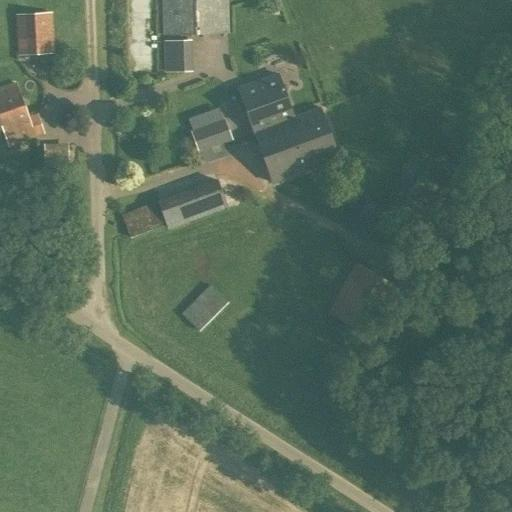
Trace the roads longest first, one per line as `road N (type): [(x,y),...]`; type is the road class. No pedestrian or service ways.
road 1 (unclassified): [(377,511),(0,266)]
road 2 (track): [(96,0),(99,291),(91,324)]
